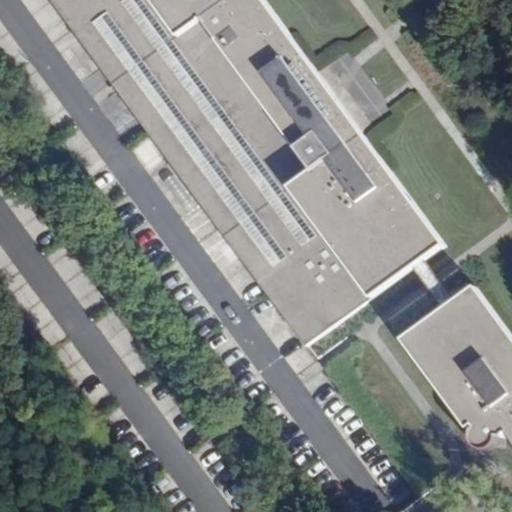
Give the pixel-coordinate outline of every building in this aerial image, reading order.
[(364,133),(327,84),(318,71),(265,0),(55,0),(81,35),(104,67),(149,128),(173,160),(309,346),(418,266),(428,259),(446,246),(364,133)] [(423,274),(433,267),(428,259),(418,266),(423,274)] [(443,302),(453,295),(443,281),(440,277),(437,272),(433,267),(423,274),(430,283),(434,289),(443,302)] [(511,511),(511,336),(478,290),(459,304),(449,311),(407,342),(471,428),(474,425),(477,430),(476,431),(474,438),(474,441),(477,446),(482,450),(489,452),(492,451),(498,446),(500,441),(505,441),(504,437),(510,434),(511,436),(511,511)] [(459,304),(453,295),(443,302),(449,311),(459,304)]
